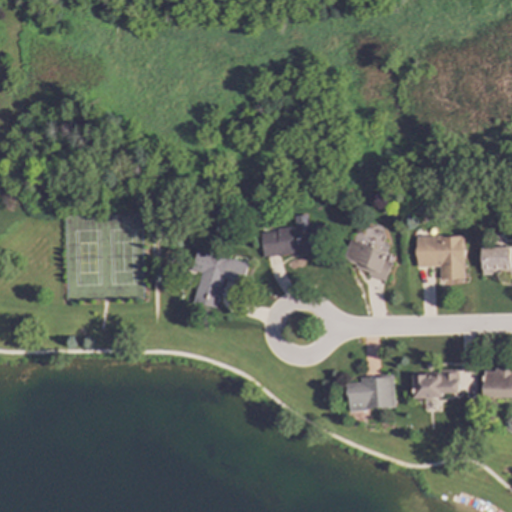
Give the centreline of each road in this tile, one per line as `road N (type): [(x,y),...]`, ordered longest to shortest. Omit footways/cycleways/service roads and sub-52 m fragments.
road 1 (residential): [(511,326),(330,329)]
road 2 (residential): [(329,337),(323,314),(303,303),(285,307),(274,324),(277,346),(295,359),(314,354),(329,337)]
